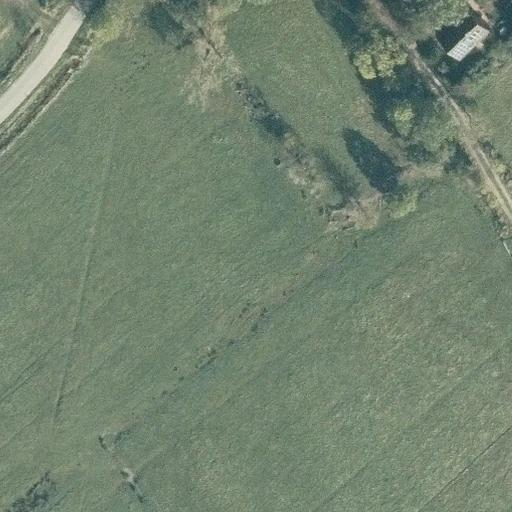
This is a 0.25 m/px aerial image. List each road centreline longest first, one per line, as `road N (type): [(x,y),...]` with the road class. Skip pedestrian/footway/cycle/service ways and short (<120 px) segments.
road 1 (unclassified): [(511,210),(437,70),(387,0)]
road 2 (unclassified): [(0,108),(87,0)]
